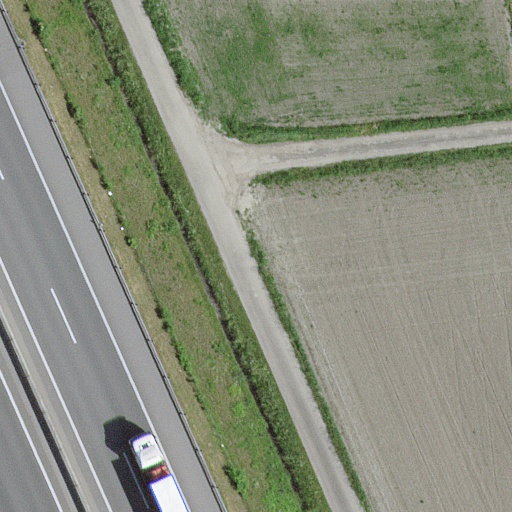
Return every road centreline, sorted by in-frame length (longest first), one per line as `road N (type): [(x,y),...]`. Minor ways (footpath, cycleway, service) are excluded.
road 1 (unclassified): [(349,511),(200,163)]
road 2 (motorway): [(150,511),(0,168)]
road 3 (unclassified): [(200,163),(511,129)]
road 4 (unclassified): [(200,163),(129,0)]
